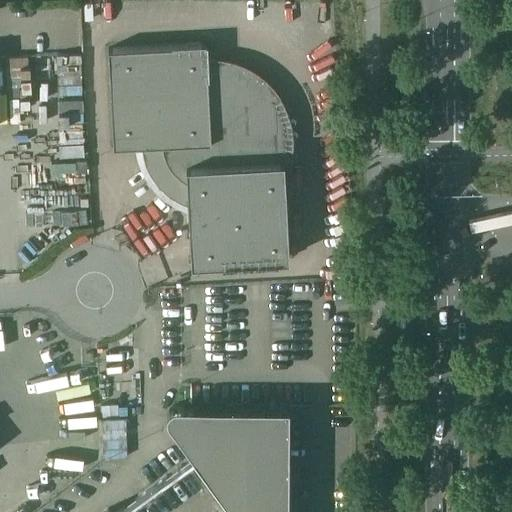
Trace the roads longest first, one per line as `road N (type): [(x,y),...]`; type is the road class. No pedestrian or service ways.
road 1 (unknown): [(96,291),(101,43),(138,28),(201,24),(250,37),(288,75),(306,114),(309,238),(278,267),(186,272)]
road 2 (primary): [(446,255),(449,511)]
road 3 (primary): [(447,0),(446,217)]
